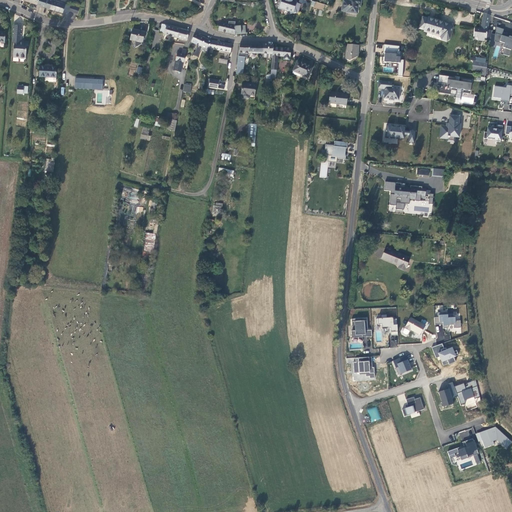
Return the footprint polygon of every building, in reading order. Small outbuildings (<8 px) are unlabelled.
[(50,8),(52,0),(51,0),(39,0),(38,4),(50,8)] [(69,11),(70,6),(70,5),(65,4),(60,2),(60,0),(52,0),(50,8),(68,14),(69,11)] [(298,12),(301,4),(293,2),(292,0),(280,0),(280,2),(279,2),(278,7),(278,9),(283,10),(283,9),(288,11),(289,14),(298,12)] [(302,0),(299,0),(299,2),(304,4),(302,9),(308,10),(310,2),(302,0)] [(360,6),(361,0),(348,0),(348,1),(344,0),(342,11),(347,12),(357,14),(358,6),(360,6)] [(487,30),(487,28),(488,28),(490,15),(483,13),(481,29),(475,28),(474,36),(486,38),(487,30)] [(449,39),(453,27),(451,24),(445,22),(444,24),(440,23),(440,21),(428,17),(427,19),(423,17),(419,29),(424,30),(424,31),(428,33),(428,31),(441,35),(440,37),(442,39),(446,41),(449,39)] [(246,34),(245,25),(235,26),(235,22),(229,21),(228,25),(220,23),(218,30),(235,34),(246,34)] [(177,38),(180,29),(162,24),(159,33),(177,38)] [(25,58),(26,46),(28,46),(28,42),(24,42),(22,43),(20,43),(19,41),(19,38),(20,37),(21,26),(14,25),(13,38),(14,38),(13,58),(19,58),(20,59),(24,59),(25,58)] [(502,35),(503,32),(504,29),(496,27),(495,33),(502,35)] [(187,41),(189,31),(180,29),(177,38),(187,41)] [(142,42),(145,32),(132,30),(130,40),(135,41),(134,44),(136,47),(141,44),(142,42)] [(502,35),(495,33),(494,41),(504,44),(503,47),(505,48),(503,54),(509,56),(511,46),(511,36),(509,36),(509,38),(507,37),(508,34),(503,32),(502,35)] [(202,47),(206,38),(195,33),(191,42),(198,45),(198,48),(197,47),(195,52),(193,52),(192,55),(198,57),(202,47)] [(208,49),(212,41),(206,38),(202,47),(208,49)] [(230,53),(232,45),(212,41),(208,49),(209,50),(209,48),(213,49),(213,51),(216,51),(216,50),(230,53)] [(263,53),(263,44),(240,44),(239,53),(236,75),(242,75),(245,57),(247,58),(248,53),(258,53),(263,53)] [(272,54),(273,47),(273,45),(263,44),(263,53),(272,54)] [(358,56),(358,51),(359,44),(347,44),(346,48),(345,59),(349,61),(358,56)] [(399,63),(398,76),(402,76),(404,60),(400,60),(401,52),(399,52),(399,46),(383,45),(383,53),(385,54),(384,57),(382,57),(382,62),(399,63)] [(276,73),(278,56),(280,56),(281,56),(281,58),(281,59),(290,60),(291,49),(290,48),(285,49),(285,48),(273,47),(272,54),(272,57),(271,72),(276,73)] [(183,62),(185,55),(182,54),(178,53),(173,70),(181,72),(183,62)] [(310,73),(312,68),(297,61),(292,73),(310,81),(313,74),(310,73)] [(487,68),(487,63),(473,61),(472,70),(476,71),(477,67),(481,68),(480,71),(486,72),(487,68)] [(56,78),(57,67),(40,66),(39,77),(56,78)] [(469,95),(472,80),(462,79),(461,82),(454,81),(455,77),(439,75),(435,92),(455,95),(456,88),(465,90),(464,94),(469,95)] [(103,81),(75,79),(75,89),(103,91),(103,81)] [(399,100),(400,88),(392,87),(392,82),(379,81),(378,88),(385,89),(384,99),(389,99),(389,100),(394,101),(394,100),(399,100)] [(255,96),(256,84),(242,83),(241,94),(242,94),(250,95),(255,96)] [(190,93),(192,86),(185,84),(183,91),(190,93)] [(506,88),(494,86),(493,98),(501,99),(501,100),(509,101),(510,94),(511,94),(511,85),(507,85),(506,88)] [(346,105),(347,94),(330,92),(329,103),(346,105)] [(177,120),(178,115),(164,112),(163,117),(177,120)] [(459,137),(459,116),(450,116),(449,123),(449,127),(446,127),(443,126),(442,136),(448,136),(448,137),(450,137),(450,136),(454,137),(459,137)] [(175,131),(177,121),(170,119),(168,130),(175,131)] [(254,143),(256,125),(249,124),(247,143),(254,143)] [(414,144),(416,131),(409,130),(409,131),(405,131),(405,126),(399,126),(399,127),(393,126),(393,125),(387,124),(385,138),(404,140),(404,136),(408,136),(408,143),(414,144)] [(497,126),(492,126),(491,128),(490,128),(490,129),(487,129),(487,132),(484,132),(484,139),(496,140),(496,141),(500,142),(502,126),(497,125),(497,126)] [(454,142),(454,137),(450,136),(450,137),(448,137),(448,136),(442,136),(443,126),(441,126),(440,138),(448,139),(447,141),(454,142)] [(143,127),(140,138),(149,141),(151,136),(148,136),(150,129),(143,127)] [(345,154),(346,148),(347,148),(347,143),(334,141),(334,145),(325,144),(325,149),(327,150),(326,155),(337,157),(336,158),(346,159),(346,154),(345,154)] [(233,175),(233,171),(220,168),(219,174),(226,176),(231,177),(232,174),(233,175)] [(425,198),(425,194),(430,195),(430,191),(426,190),(426,188),(425,187),(425,188),(422,188),(422,187),(410,186),(410,188),(405,188),(401,187),(401,186),(395,185),(394,195),(393,196),(392,200),(394,203),(397,203),(399,201),(408,202),(410,201),(410,199),(415,200),(416,201),(419,201),(421,200),(421,198),(425,198)] [(153,252),(155,235),(147,234),(145,251),(153,252)] [(405,270),(410,258),(386,248),(382,258),(399,266),(399,268),(405,270)] [(420,335),(426,326),(428,322),(422,319),(420,323),(410,317),(404,328),(404,329),(402,332),(403,333),(406,335),(408,334),(410,332),(410,331),(411,330),(420,335)] [(351,331),(352,338),(372,336),(371,330),(368,330),(367,318),(352,319),(353,331),(351,331)] [(391,332),(391,336),(397,335),(397,325),(393,325),(393,318),(378,319),(376,319),(377,325),(378,324),(381,324),(382,329),(390,328),(391,332)] [(435,326),(437,341),(451,340),(450,334),(444,335),(443,325),(435,326)] [(464,357),(463,340),(454,344),(455,345),(436,352),(437,354),(435,355),(435,356),(434,356),(436,360),(438,359),(440,366),(464,357)] [(406,355),(393,360),(395,368),(398,367),(401,374),(412,369),(407,359),(406,355)] [(370,377),(370,379),(375,378),(374,367),(372,368),(371,357),(369,357),(359,358),(355,358),(356,362),(353,362),(354,374),(359,373),(360,375),(365,375),(365,377),(370,377)] [(448,389),(438,392),(443,407),(454,403),(452,398),(457,396),(461,405),(466,404),(464,400),(474,397),(474,398),(479,397),(476,380),(464,384),(454,387),(452,382),(446,384),(448,389)] [(415,412),(424,409),(420,398),(414,400),(413,397),(406,400),(407,405),(406,405),(406,408),(402,410),(404,417),(411,415),(410,414),(415,412)] [(371,422),(381,419),(376,406),(367,410),(371,422)] [(511,442),(495,427),(475,434),(478,442),(481,440),(484,449),(494,444),(493,441),(497,440),(506,448),(511,442)] [(460,447),(448,452),(450,459),(456,457),(454,454),(459,453),(461,460),(473,456),(476,464),(480,463),(477,455),(479,454),(474,439),(462,442),(464,448),(461,449),(460,447)]
